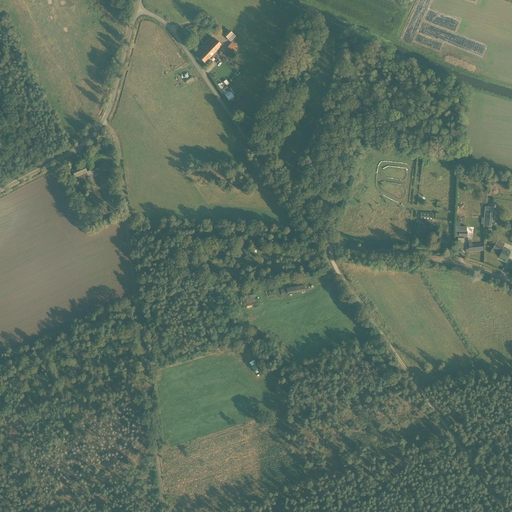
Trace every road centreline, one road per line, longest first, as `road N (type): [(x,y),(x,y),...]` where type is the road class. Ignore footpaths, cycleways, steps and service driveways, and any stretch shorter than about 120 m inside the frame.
road 1 (unclassified): [(511,287),(453,264),(329,247),(300,219),(170,32),(135,12)]
road 2 (track): [(101,122),(120,147),(165,511)]
road 3 (track): [(504,511),(329,247)]
road 4 (unclassified): [(0,193),(72,153),(101,122),(135,12)]
